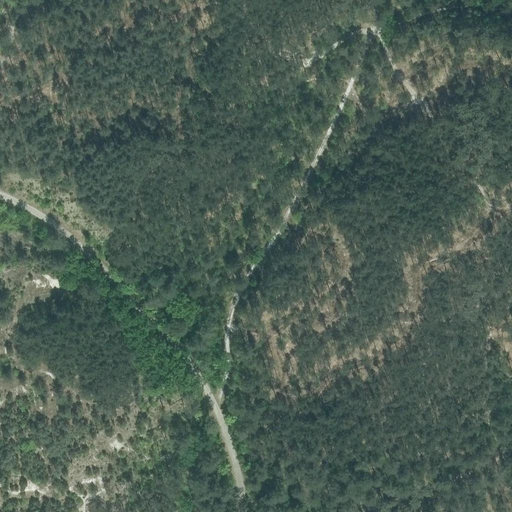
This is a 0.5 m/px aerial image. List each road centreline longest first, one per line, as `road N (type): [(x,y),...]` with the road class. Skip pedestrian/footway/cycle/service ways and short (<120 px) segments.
road 1 (unknown): [(373,29),(452,168),(483,192),(495,219),(494,260),(477,303),(487,325),(492,410),(436,452),(418,451),(330,490),(316,511)]
road 2 (unknown): [(373,29),(291,61),(248,24),(246,0)]
